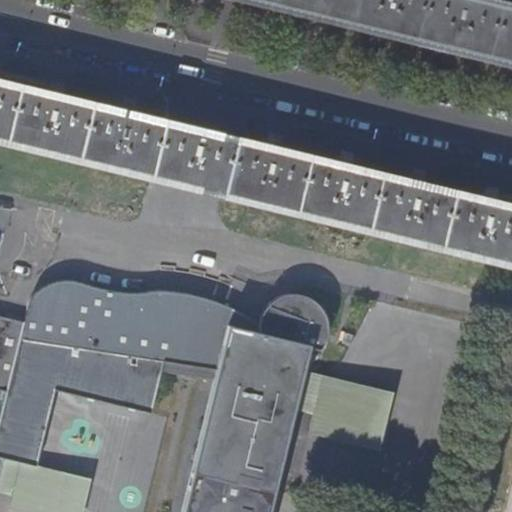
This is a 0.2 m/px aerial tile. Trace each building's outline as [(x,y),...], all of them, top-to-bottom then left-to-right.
[(511,0),(257,0),(511,62),(511,0)] [(436,189),(419,185),(402,181),(381,175),(341,166),(285,152),(239,141),(166,123),(99,106),(68,99),(4,83),(0,82),(0,137),(32,145),(98,161),(181,182),(267,203),(345,222),(376,230),(391,234),(433,244),(491,258),(511,263),(511,500),(509,511),(511,511),(511,207),(467,197),(436,189)] [(0,311),(0,459),(1,454),(35,461),(54,385),(151,409),(161,368),(213,380),(181,511),(266,511),(287,429),(306,433),(302,452),(369,468),(383,412),(297,391),(302,368),(314,370),(319,368),(330,347),(338,332),(337,326),(335,319),(331,311),(323,303),(316,298),(309,296),(301,295),(293,295),(282,298),(270,307),(265,315),(261,323),(260,333),(248,325),(235,317),(202,302),(181,296),(162,292),(135,292),(122,292),(100,287),(84,283),(66,276),(57,275),(48,277),(41,280),(33,286),(28,294),(23,317),(0,311)] [(329,360),(332,355),(336,348),(338,339),(338,332),(330,347),(319,368),(323,365),(329,360)] [(28,511),(79,511),(89,474),(35,461),(1,454),(0,459),(0,486),(10,489),(7,507),(28,511)]
